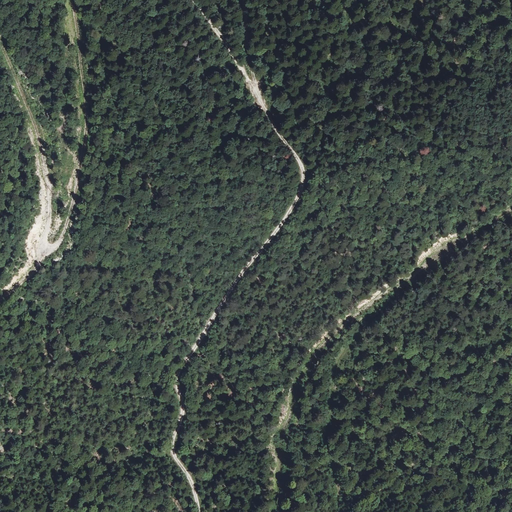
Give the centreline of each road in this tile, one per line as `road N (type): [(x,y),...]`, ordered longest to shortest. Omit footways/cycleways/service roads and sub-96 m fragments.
road 1 (track): [(199,511),(171,447),(183,400),(174,379),(305,182),(305,162),(252,81),(243,0)]
road 2 (track): [(341,511),(326,440),(340,353),(410,275),(511,208)]
road 3 (track): [(69,0),(82,143),(64,231),(0,298)]
road 4 (track): [(273,511),(280,445),(313,354),(410,275)]
road 5 (track): [(0,47),(35,126),(53,207),(45,251)]
